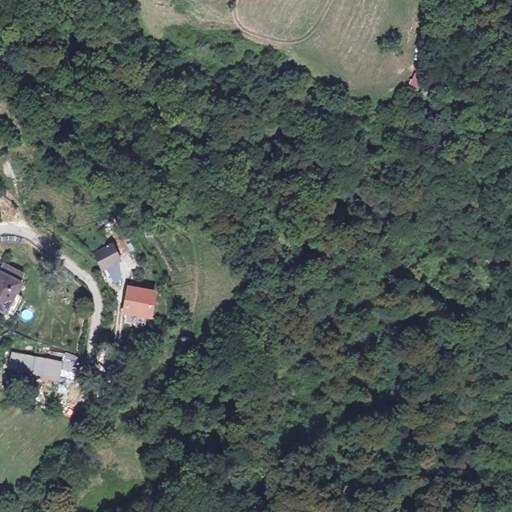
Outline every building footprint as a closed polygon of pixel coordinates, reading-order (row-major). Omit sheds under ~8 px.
[(410,78),(409,90),(419,91),(421,79),(410,78)] [(125,260),(116,243),(96,253),(105,271),(125,260)] [(30,278),(2,264),(0,268),(0,303),(15,310),(30,278)] [(162,291),(133,286),(128,310),(158,315),(162,291)] [(63,355),(62,361),(11,352),(7,371),(74,382),(78,357),(63,355)]
